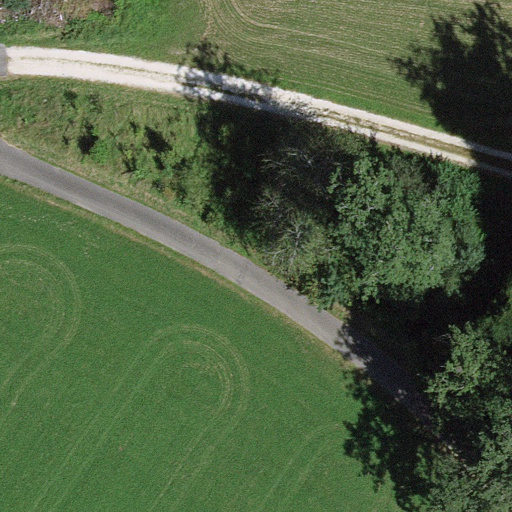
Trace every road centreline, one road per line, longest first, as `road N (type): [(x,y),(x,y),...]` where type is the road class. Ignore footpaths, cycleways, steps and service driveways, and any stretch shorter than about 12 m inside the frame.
road 1 (track): [(511,499),(277,302),(171,242),(0,163)]
road 2 (track): [(0,72),(114,77),(255,103),(511,179)]
